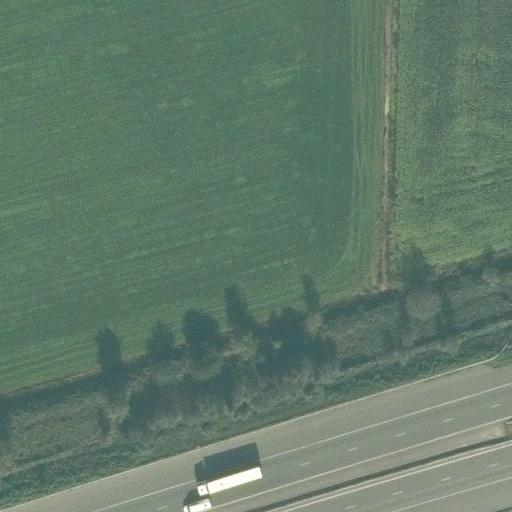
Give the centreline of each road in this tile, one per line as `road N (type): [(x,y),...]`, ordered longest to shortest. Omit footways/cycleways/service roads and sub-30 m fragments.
road 1 (motorway): [(511,398),(141,511)]
road 2 (track): [(368,0),(362,276)]
road 3 (motorway): [(343,511),(511,460)]
